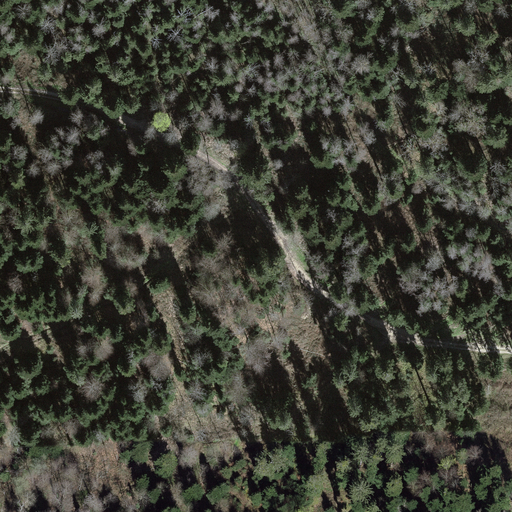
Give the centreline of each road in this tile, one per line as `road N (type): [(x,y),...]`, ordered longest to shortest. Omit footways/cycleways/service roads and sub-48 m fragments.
road 1 (track): [(511,347),(406,334),(331,302),(283,255),(241,182),(190,149),(79,102),(0,89)]
road 2 (track): [(241,182),(181,249),(0,353)]
